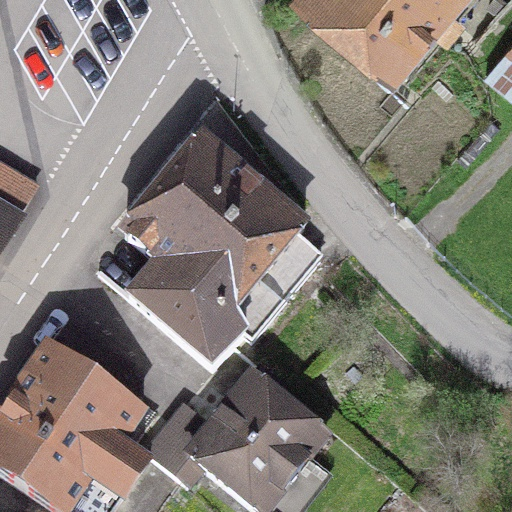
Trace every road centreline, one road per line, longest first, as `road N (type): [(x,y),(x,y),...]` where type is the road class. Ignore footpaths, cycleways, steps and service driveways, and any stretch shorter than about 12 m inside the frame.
road 1 (residential): [(208,24),(366,227),(475,337),(511,358)]
road 2 (residential): [(208,24),(0,370)]
